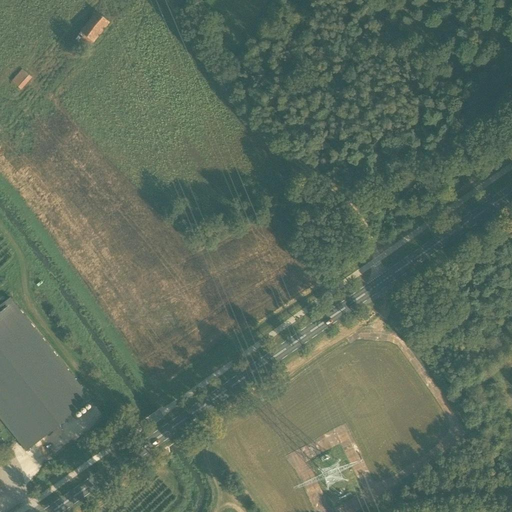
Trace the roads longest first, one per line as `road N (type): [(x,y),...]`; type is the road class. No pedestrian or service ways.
road 1 (primary): [(52,511),(511,191)]
road 2 (track): [(167,0),(261,131),(343,194),(370,235),(383,280)]
road 3 (track): [(221,499),(205,458),(210,434),(368,328),(387,304),(383,280)]
road 4 (track): [(511,496),(445,491),(372,511)]
